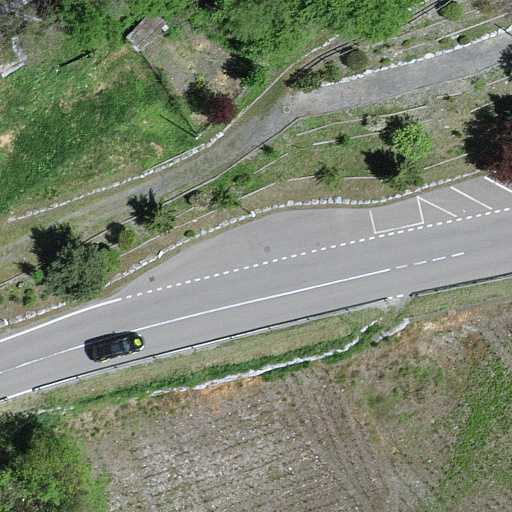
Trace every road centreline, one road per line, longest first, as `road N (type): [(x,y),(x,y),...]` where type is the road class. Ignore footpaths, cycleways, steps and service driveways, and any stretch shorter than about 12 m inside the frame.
road 1 (residential): [(511,44),(403,80),(269,109),(222,144),(128,191),(0,243)]
road 2 (tertiary): [(511,238),(129,330),(0,372)]
